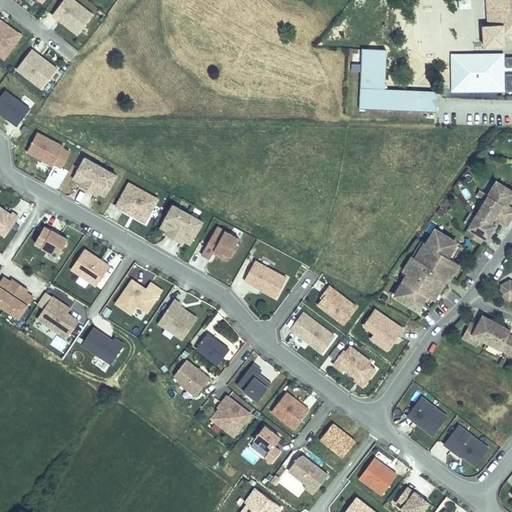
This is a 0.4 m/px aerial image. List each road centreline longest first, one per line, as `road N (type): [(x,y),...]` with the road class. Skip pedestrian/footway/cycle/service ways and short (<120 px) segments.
road 1 (residential): [(0,144),(16,177),(217,290),(279,351),(373,420)]
road 2 (residential): [(469,297),(373,420)]
road 3 (residential): [(380,425),(478,501)]
